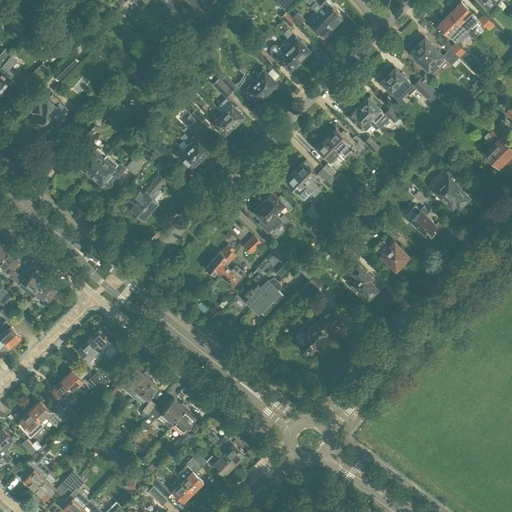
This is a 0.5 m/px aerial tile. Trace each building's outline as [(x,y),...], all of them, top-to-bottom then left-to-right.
[(186,0),(201,17),(210,9),(202,0),(186,0)] [(225,15),(235,5),(230,0),(225,0),(218,7),(225,15)] [(333,7),(326,0),(321,0),(319,2),(320,2),(328,11),(323,16),(333,26),(343,16),(333,6),(333,7)] [(477,0),(488,10),(498,0),(477,0)] [(467,29),(478,18),(462,1),(450,12),(467,29)] [(323,36),(333,26),(323,16),(317,10),(307,20),(323,36)] [(300,24),(305,19),(298,11),(292,16),(300,24)] [(291,25),(295,21),(286,12),(282,16),(291,25)] [(455,40),(467,29),(450,12),(439,24),(455,40)] [(488,28),(494,23),(484,13),(478,18),(488,28)] [(301,58),(310,49),(293,31),(288,36),(293,41),(288,45),(301,58)] [(443,55),(426,37),(411,51),(422,61),(419,64),(427,71),(436,62),(440,66),(446,59),(452,64),(459,57),(451,48),(443,55)] [(274,44),(271,47),(271,51),(272,52),(271,54),(275,58),(276,58),(282,64),(284,62),(285,62),(286,61),(292,68),(301,58),(288,45),(288,46),(284,42),(280,45),(278,44),(274,44)] [(456,43),(452,47),(463,58),(467,54),(456,43)] [(256,47),(254,45),(250,49),(262,61),(266,56),(257,46),(256,47)] [(0,68),(9,59),(8,58),(12,53),(6,48),(2,53),(0,55),(0,68)] [(58,80),(79,60),(73,55),(53,74),(58,80)] [(10,90),(16,83),(11,78),(12,77),(5,72),(13,63),(9,59),(0,68),(0,91),(0,92),(3,94),(8,89),(10,90)] [(48,67),(43,62),(40,66),(39,66),(29,77),(34,82),(35,82),(38,85),(48,74),(45,71),(48,67)] [(250,74),(243,67),(240,69),(244,73),(240,81),(235,84),(226,75),(223,78),(234,89),(237,86),(238,88),(239,87),(250,98),(252,95),(258,101),(268,91),(251,73),(250,74)] [(399,98),(408,89),(408,88),(412,84),(406,78),(396,67),(382,81),(392,92),(399,98)] [(139,81),(146,74),(142,69),(135,76),(139,81)] [(278,82),(265,70),(259,76),(254,70),(251,73),(268,91),(278,82)] [(433,91),(434,90),(426,81),(430,78),(425,73),(421,77),(433,91)] [(222,79),(220,77),(213,84),(227,97),(233,90),(234,89),(223,78),(222,79)] [(426,98),(433,91),(421,77),(413,85),(426,98)] [(55,107),(61,100),(52,92),(43,103),(39,101),(33,108),(37,111),(31,118),(39,125),(37,128),(43,133),(45,130),(46,131),(55,120),(58,122),(64,115),(55,107)] [(359,105),(379,126),(388,117),(376,104),(378,102),(371,95),(368,97),(368,96),(359,105)] [(236,107),(226,97),(222,101),(225,104),(220,109),(235,125),(244,115),(241,112),(242,111),(237,105),(236,107)] [(188,110),(187,111),(190,114),(199,123),(199,122),(200,123),(205,118),(188,101),(183,106),(188,110)] [(403,108),(396,101),(391,106),(397,113),(403,108)] [(511,117),(511,108),(511,107),(504,101),(499,105),(511,117)] [(379,126),(359,105),(356,108),(355,107),(349,113),(350,113),(347,116),(359,128),(362,126),(363,126),(366,130),(372,124),(376,129),(379,126)] [(393,121),(399,116),(390,107),(385,112),(393,121)] [(226,134),(235,125),(220,109),(215,114),(218,117),(214,122),(218,126),(216,128),(223,135),(225,133),(226,134)] [(190,114),(187,111),(180,117),(184,120),(183,121),(192,130),(199,123),(190,114)] [(511,152),(511,147),(504,139),(506,137),(502,133),(511,123),(505,116),(485,136),(494,145),(493,146),(492,146),(486,152),(500,165),(501,164),(502,166),(510,158),(508,157),(511,152)] [(92,119),(81,133),(89,140),(100,126),(92,119)] [(341,132),(336,127),(327,136),(340,150),(340,151),(347,158),(359,145),(361,147),(365,143),(365,142),(364,141),(356,134),(352,138),(344,129),(341,132)] [(193,141),(185,133),(180,137),(189,146),(189,145),(201,157),(211,147),(210,147),(213,144),(207,138),(205,141),(199,135),(193,141)] [(374,152),(380,146),(369,135),(364,141),(365,142),(365,143),(374,152)] [(340,150),(327,136),(317,146),(316,147),(330,161),(331,160),(333,162),(339,157),(336,155),(340,151),(340,150)] [(165,157),(170,151),(156,139),(151,145),(165,157)] [(107,153),(95,144),(88,152),(87,151),(82,157),(79,156),(76,160),(91,173),(107,153)] [(201,157),(189,145),(189,146),(184,150),(182,148),(177,152),(192,167),(201,157)] [(119,177),(127,167),(122,163),(119,163),(107,153),(91,173),(108,186),(111,186),(113,183),(113,180),(112,179),(115,176),(116,177),(119,177)] [(147,160),(139,153),(135,157),(127,166),(136,174),(147,160)] [(314,166),(307,159),(305,161),(304,161),(295,170),(318,192),(321,189),(311,179),(317,174),(311,168),(314,166)] [(442,170),(448,176),(435,188),(453,206),(456,202),(460,206),(469,196),(453,180),(462,170),(452,160),(442,170)] [(332,175),(336,171),(328,163),(324,167),(332,175)] [(327,181),(332,176),(323,167),(318,172),(327,181)] [(166,178),(171,173),(166,168),(161,174),(166,178)] [(318,192),(295,170),(287,179),(292,184),(291,185),(293,186),(294,186),(299,191),(297,192),(303,199),(310,192),(315,196),(318,192)] [(157,200),(162,194),(161,192),(160,190),(158,190),(157,189),(163,183),(157,178),(143,194),(140,191),(136,195),(134,193),(126,201),(132,206),(132,207),(144,217),(159,201),(157,200)] [(425,199),(427,198),(419,190),(414,195),(422,203),(425,199)] [(279,198),(272,191),(266,197),(267,198),(264,200),(276,212),(284,204),(290,210),(293,206),(281,195),(279,198)] [(280,217),(276,212),(264,200),(255,209),(255,210),(252,212),(261,221),(259,223),(268,233),(272,228),(274,230),(283,220),(280,217)] [(413,220),(410,222),(416,228),(418,225),(427,234),(427,233),(431,236),(441,226),(437,222),(436,224),(426,214),(429,211),(424,206),(420,209),(415,204),(411,208),(416,213),(411,218),(413,220)] [(315,220),(320,215),(311,206),(306,211),(315,220)] [(284,214),(280,217),(283,220),(290,226),(292,223),(288,219),(289,219),(284,214)] [(390,225),(388,222),(384,225),(387,228),(386,229),(396,239),(400,235),(391,224),(390,225)] [(338,250),(347,241),(339,232),(329,242),(338,250)] [(257,248),(263,242),(255,234),(249,240),(257,248)] [(410,256),(393,239),(388,244),(384,240),(381,243),(380,242),(378,245),(375,248),(397,269),(410,256)] [(252,252),(257,248),(249,240),(244,244),(252,252)] [(0,260),(9,249),(0,242),(0,260)] [(215,274),(217,270),(233,250),(235,248),(229,243),(222,251),(220,250),(206,267),(215,274)] [(7,274),(20,258),(9,249),(0,260),(0,265),(3,268),(2,270),(7,274)] [(234,283),(241,275),(245,269),(232,259),(237,253),(233,250),(217,270),(234,283)] [(261,273),(269,263),(264,259),(257,269),(261,273)] [(310,279),(318,270),(310,262),(301,270),(310,279)] [(371,298),(374,295),(374,293),(378,289),(370,280),(373,277),(359,264),(352,271),(359,278),(354,283),(351,287),(364,300),(368,297),(369,298),(371,298)] [(36,271),(23,287),(34,296),(46,280),(36,271)] [(317,289),(322,284),(318,279),(320,277),(316,273),(309,280),(317,289)] [(271,282),(264,275),(257,282),(258,283),(254,287),(253,286),(244,294),(249,299),(248,300),(253,306),(279,280),(276,278),(271,282)] [(57,289),(46,280),(34,296),(39,300),(39,301),(44,305),(57,289)] [(278,302),(284,295),(277,288),(281,283),(279,280),(253,306),(259,311),(260,310),(265,315),(273,306),(272,305),(276,301),(278,302)] [(330,284),(325,289),(334,298),(338,293),(330,284)] [(0,301),(4,305),(13,294),(8,291),(0,301)] [(0,311),(10,322),(14,317),(5,307),(0,310),(0,311)] [(326,330),(340,316),(332,308),(310,329),(309,328),(306,332),(304,330),(294,339),(300,345),(298,346),(304,352),(305,350),(307,352),(314,345),(319,349),(332,336),(326,330)] [(28,324),(32,319),(22,311),(18,316),(28,324)] [(11,325),(6,320),(2,324),(6,330),(1,334),(11,345),(22,336),(11,325)] [(210,324),(208,327),(211,330),(215,333),(218,330),(210,324)] [(128,345),(103,325),(99,329),(89,338),(100,349),(103,353),(112,344),(122,353),(128,345)] [(1,335),(0,333),(0,354),(1,355),(11,345),(1,334),(1,335)] [(90,359),(100,349),(89,338),(79,348),(90,359)] [(122,360),(120,358),(114,365),(116,367),(116,368),(121,372),(135,355),(130,351),(122,360)] [(145,373),(138,368),(137,369),(136,368),(133,372),(134,373),(127,381),(120,375),(106,393),(111,397),(121,385),(134,396),(138,390),(150,374),(146,371),(145,373)] [(90,387),(84,380),(73,369),(63,378),(74,389),(78,385),(85,392),(90,387)] [(102,386),(107,381),(97,371),(93,375),(102,386)] [(159,385),(149,377),(151,374),(150,374),(138,390),(148,398),(148,399),(149,399),(156,390),(157,391),(160,388),(159,387),(160,385),(159,385)] [(101,394),(106,390),(102,386),(93,375),(87,380),(97,391),(98,390),(101,394)] [(63,399),(74,389),(63,378),(53,388),(63,399)] [(182,404),(175,398),(175,397),(164,410),(157,405),(148,416),(147,415),(139,425),(145,428),(156,415),(165,423),(169,427),(173,422),(174,422),(187,406),(183,402),(182,404)] [(41,400),(31,409),(41,420),(46,415),(54,423),(58,426),(68,416),(59,407),(54,411),(51,410),(51,411),(41,400)] [(157,405),(151,400),(144,410),(145,410),(142,414),(145,416),(147,415),(148,416),(157,405)] [(197,416),(190,410),(191,409),(187,406),(174,422),(184,431),(179,437),(174,443),(180,447),(192,435),(186,430),(198,416),(197,416)] [(31,430),(41,420),(31,409),(20,419),(31,430)] [(12,436),(3,427),(0,429),(0,443),(4,447),(11,441),(13,442),(17,438),(14,435),(12,436)] [(102,433),(110,440),(113,437),(113,434),(107,428),(102,433)] [(221,440),(213,432),(208,437),(224,453),(235,464),(245,454),(226,435),(221,440)] [(32,455),(37,450),(32,444),(31,443),(27,438),(21,443),(32,455)] [(32,444),(37,450),(42,446),(36,440),(32,444)] [(51,447),(46,442),(35,454),(40,459),(51,447)] [(9,453),(4,447),(0,443),(0,459),(3,457),(8,462),(13,458),(12,457),(9,453)] [(207,461),(199,452),(194,456),(203,465),(207,461),(212,466),(215,463),(225,474),(235,464),(224,453),(218,459),(213,455),(207,461)] [(119,454),(115,458),(121,463),(124,459),(119,454)] [(194,490),(204,481),(200,477),(203,474),(197,468),(201,464),(194,456),(187,464),(187,465),(178,474),(194,490)] [(51,471),(41,462),(35,468),(25,479),(35,488),(45,477),(51,471)] [(15,473),(22,467),(18,463),(11,469),(15,473)] [(156,468),(151,463),(146,469),(151,474),(156,468)] [(68,479),(64,483),(69,487),(79,475),(74,470),(67,478),(68,479)] [(184,501),(194,490),(178,474),(180,477),(174,483),(177,486),(174,490),(184,501)] [(79,475),(69,487),(73,491),(66,500),(69,503),(64,508),(68,511),(78,511),(90,500),(78,489),(86,481),(79,475)] [(150,481),(155,486),(164,494),(167,497),(172,491),(156,475),(150,481)] [(53,491),(53,490),(56,487),(45,477),(35,488),(46,498),(52,491),(53,491)] [(127,489),(135,488),(135,479),(126,480),(127,489)] [(155,486),(153,485),(148,491),(162,505),(168,499),(163,495),(164,494),(155,486)] [(102,511),(103,511),(90,500),(78,511),(102,511)] [(114,511),(121,506),(116,501),(104,511),(114,511)]
